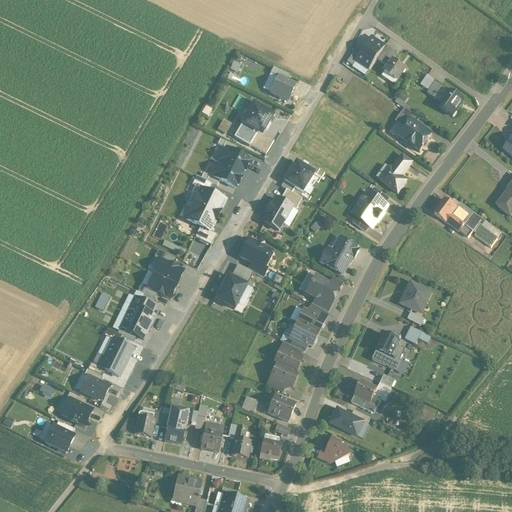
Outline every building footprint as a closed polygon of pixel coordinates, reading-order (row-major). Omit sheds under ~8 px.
[(377,60),(385,49),(372,40),(362,54),(356,64),(368,73),(377,60)] [(393,51),(386,47),(385,49),(377,60),(383,65),(393,51)] [(356,64),(362,54),(357,50),(347,64),(353,68),(356,64)] [(393,51),(383,65),(388,68),(393,62),(398,55),(393,51)] [(233,62),(230,69),(236,72),(239,65),(233,62)] [(393,62),(388,68),(384,74),(397,83),(405,71),(393,62)] [(270,75),(286,83),(289,77),(273,69),(270,75)] [(397,83),(384,74),(381,78),(394,87),(397,83)] [(427,95),(436,82),(426,76),(417,88),(427,95)] [(278,79),(271,94),(287,102),(295,87),(286,83),(278,79)] [(441,86),(436,82),(427,95),(433,99),(437,93),(441,86)] [(450,92),(441,86),(437,93),(445,99),(450,92)] [(463,101),(450,92),(445,99),(439,108),(452,117),(463,101)] [(401,108),(403,104),(407,98),(400,93),(394,103),(401,108)] [(412,110),(403,104),(401,108),(404,110),(409,113),(412,110)] [(202,113),(208,117),(212,110),(206,106),(202,113)] [(256,133),(261,136),(272,117),(253,106),(242,124),(256,133)] [(409,113),(404,110),(400,115),(410,122),(411,121),(416,125),(419,120),(409,113)] [(410,122),(400,115),(395,123),(398,125),(402,128),(406,127),(410,122)] [(416,125),(411,121),(410,122),(406,127),(402,128),(403,133),(399,138),(408,145),(409,144),(413,147),(412,148),(419,153),(431,136),(423,130),(422,131),(419,129),(420,128),(416,125)] [(233,138),(238,128),(229,124),(224,134),(233,138)] [(398,125),(392,134),(399,138),(403,133),(402,128),(398,125)] [(261,136),(256,133),(248,146),(265,156),(273,142),(261,136)] [(511,139),(503,150),(511,157),(511,139)] [(218,164),(243,176),(250,162),(225,150),(218,164)] [(402,157),(392,171),(390,169),(380,182),(397,195),(407,182),(401,178),(411,164),(402,157)] [(236,191),(243,176),(218,164),(211,179),(236,191)] [(306,170),(296,164),(284,183),(294,189),(302,194),(314,175),(306,170)] [(306,170),(314,175),(321,180),(324,175),(309,165),(306,170)] [(194,188),(208,194),(212,185),(196,178),(192,187),(194,188)] [(294,189),(284,183),(281,188),(286,191),(291,194),(294,189)] [(511,183),(507,190),(509,191),(497,206),(510,216),(511,214),(511,183)] [(194,188),(186,203),(217,218),(225,202),(208,194),(194,188)] [(388,199),(375,190),(371,195),(384,205),(388,199)] [(286,191),(280,202),(292,209),(295,211),(301,200),(291,194),(286,191)] [(368,193),(360,204),(380,218),(387,207),(384,205),(371,195),(368,193)] [(263,223),(278,232),(292,209),(280,202),(276,200),(272,207),(271,206),(265,216),(267,217),(263,223)] [(456,208),(444,200),(434,214),(445,222),(451,215),(456,208)] [(210,233),(217,218),(186,203),(179,218),(200,228),(210,233)] [(481,220),(472,214),(473,212),(460,203),(457,207),(466,214),(464,218),(467,220),(464,224),(464,225),(472,231),(481,220)] [(380,218),(360,204),(352,215),(355,217),(368,227),(372,229),(380,218)] [(464,224),(451,215),(445,222),(458,231),(459,231),(464,225),(464,224)] [(368,227),(355,217),(352,223),(365,232),(368,227)] [(310,228),(314,233),(320,227),(316,222),(310,228)] [(472,231),(464,225),(459,231),(467,238),(472,231)] [(497,238),(482,226),(475,235),(491,247),(497,238)] [(210,233),(200,228),(195,239),(211,247),(217,236),(210,233)] [(342,240),(334,256),(327,252),(320,264),(340,275),(347,263),(348,264),(351,259),(353,260),(359,249),(342,240)] [(162,248),(175,254),(178,249),(165,243),(162,248)] [(240,259),(261,271),(270,254),(248,243),(240,259)] [(160,262),(170,267),(174,260),(157,252),(154,259),(160,262)] [(176,287),(183,273),(170,267),(160,262),(154,276),(176,287)] [(250,265),(247,272),(263,280),(266,273),(261,271),(250,265)] [(231,280),(246,288),(253,275),(247,272),(238,267),(231,280)] [(169,301),(176,287),(154,276),(147,290),(157,295),(169,301)] [(329,284),(315,277),(306,295),(315,299),(328,306),(331,307),(340,290),(337,289),(337,288),(329,284)] [(233,312),(246,288),(231,280),(227,278),(215,302),(233,312)] [(343,284),(333,278),(329,284),(337,288),(337,289),(340,290),(343,284)] [(432,293),(410,282),(400,305),(416,313),(420,304),(425,306),(432,293)] [(153,301),(157,295),(147,290),(141,287),(137,294),(153,301)] [(109,298),(102,295),(95,309),(102,312),(109,298)] [(118,333),(120,330),(136,338),(143,342),(155,319),(151,317),(155,309),(129,296),(112,330),(118,333)] [(144,297),(141,302),(151,307),(154,302),(144,297)] [(328,306),(315,299),(311,306),(327,314),(331,307),(328,306)] [(327,314),(311,306),(307,314),(323,322),(327,314)] [(307,314),(303,312),(296,324),(318,335),(324,322),(323,322),(307,314)] [(424,319),(410,313),(407,320),(420,326),(424,319)] [(318,335),(296,324),(290,337),(307,345),(311,347),(318,335)] [(431,337),(411,328),(408,334),(418,340),(427,344),(431,337)] [(118,333),(117,336),(121,338),(133,344),(136,338),(120,330),(118,333)] [(113,341),(118,344),(121,338),(117,336),(107,331),(104,337),(113,341)] [(290,337),(284,334),(280,342),(284,344),(287,345),(291,337),(290,337)] [(418,340),(408,334),(405,340),(413,344),(416,346),(418,340)] [(392,339),(385,336),(377,351),(390,358),(396,346),(400,338),(394,335),(392,339)] [(307,345),(291,337),(287,345),(298,351),(303,353),(307,345)] [(99,370),(105,373),(118,379),(132,351),(118,344),(113,341),(99,370)] [(287,345),(284,344),(281,350),(295,357),(297,354),(298,351),(287,345)] [(390,358),(377,351),(373,361),(390,369),(395,360),(399,362),(404,350),(396,346),(390,358)] [(295,357),(281,350),(278,356),(279,358),(276,366),(278,367),(295,374),(300,361),(299,358),(295,357)] [(395,360),(390,369),(397,373),(402,363),(399,362),(395,360)] [(90,365),(87,372),(101,379),(105,373),(99,370),(90,365)] [(295,374),(278,367),(275,374),(273,375),(270,381),(285,387),(288,389),(291,387),(296,377),(295,374)] [(84,377),(100,386),(103,380),(101,379),(87,372),(84,377)] [(380,384),(391,390),(394,382),(383,377),(380,384)] [(87,379),(81,393),(102,403),(108,389),(100,386),(87,379)] [(285,387),(270,381),(267,388),(282,394),(285,387)] [(377,390),(362,382),(354,398),(370,405),(373,398),(377,390)] [(391,390),(380,384),(377,390),(388,395),(391,390)] [(185,388),(177,385),(174,392),(182,395),(185,388)] [(388,395),(377,390),(373,398),(381,401),(384,403),(388,395)] [(69,402),(82,408),(85,403),(70,395),(67,400),(69,402)] [(258,403),(246,398),(241,411),(253,415),(258,403)] [(295,406),(274,398),(267,415),(288,423),(295,406)] [(370,405),(354,398),(351,404),(374,415),(381,401),(373,398),(370,405)] [(62,417),(84,428),(92,413),(82,408),(69,402),(62,417)] [(207,409),(199,407),(197,418),(205,420),(207,409)] [(330,425),(357,437),(364,423),(351,417),(336,410),(330,425)] [(354,411),(351,417),(364,423),(368,425),(370,419),(354,411)] [(162,414),(154,412),(152,422),(154,422),(153,425),(159,427),(162,416),(162,414)] [(187,415),(170,412),(169,418),(167,427),(184,431),(187,415)] [(437,417),(424,412),(419,425),(432,430),(437,417)] [(169,418),(162,416),(159,427),(159,429),(166,430),(167,427),(169,418)] [(205,420),(197,418),(194,431),(202,433),(205,420)] [(133,421),(128,419),(119,434),(131,436),(132,429),(131,429),(133,421)] [(148,421),(137,419),(134,437),(150,440),(153,425),(154,422),(152,422),(148,421)] [(55,429),(71,437),(74,431),(58,423),(55,429)] [(223,427),(206,424),(205,430),(215,432),(214,435),(222,437),(223,427)] [(290,430),(277,425),(274,433),(286,437),(290,430)] [(184,431),(167,427),(166,430),(164,443),(180,447),(182,441),(184,441),(186,436),(183,435),(184,431)] [(237,428),(230,427),(227,439),(234,441),(234,440),(235,441),(237,428)] [(45,444),(66,454),(74,438),(71,437),(55,429),(53,428),(45,444)] [(250,444),(243,442),(245,430),(237,428),(235,441),(234,440),(234,441),(231,457),(247,461),(250,444)] [(204,433),(203,437),(200,451),(218,455),(222,437),(214,435),(204,433)] [(278,439),(264,436),(263,443),(277,445),(278,439)] [(344,445),(331,440),(325,453),(321,451),(321,452),(331,456),(334,463),(349,457),(344,445)] [(277,445),(263,443),(260,457),(269,458),(269,460),(277,462),(278,454),(279,454),(280,446),(277,445)] [(331,456),(321,452),(318,459),(330,464),(334,463),(331,456)] [(201,483),(177,478),(172,499),(186,502),(185,506),(195,508),(196,508),(198,501),(201,483)] [(237,494),(222,489),(220,496),(224,497),(224,496),(235,499),(236,496),(237,494)] [(235,499),(224,496),(224,497),(219,511),(243,511),(247,503),(235,499)] [(203,511),(206,502),(198,501),(196,508),(195,508),(194,511),(203,511)]
